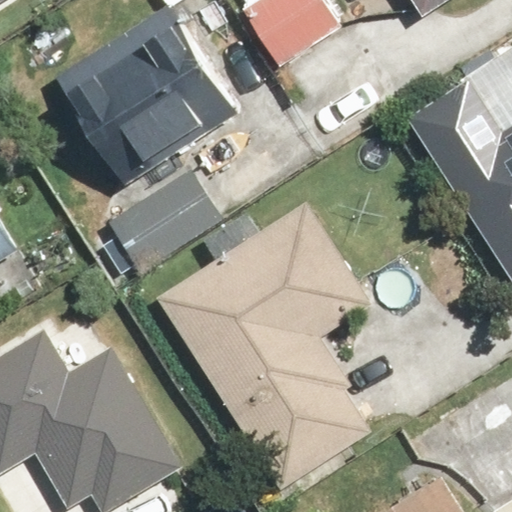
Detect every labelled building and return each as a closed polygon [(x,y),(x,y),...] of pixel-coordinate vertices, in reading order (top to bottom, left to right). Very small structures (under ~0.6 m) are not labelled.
[(0,0),(0,10),(16,0),(0,0)] [(257,105),(196,1),(197,0),(167,0),(175,13),(73,73),(134,177),(257,105)] [(337,0),(267,0),(252,11),(289,66),(353,22),(337,0)] [(511,64),(422,122),(511,262),(511,64)] [(0,264),(44,239),(0,164),(0,264)] [(238,221),(201,167),(124,219),(160,273),(238,221)] [(176,300),(236,399),(293,491),(387,434),(330,341),(383,309),(322,210),(275,239),(259,215),(217,242),(233,265),(176,300)] [(44,315),(0,342),(0,454),(5,462),(37,442),(76,505),(106,487),(118,507),(189,462),(112,338),(73,362),(44,315)] [(482,511),(460,477),(408,511),(482,511)] [(511,511),(511,502),(499,511),(511,511)]
